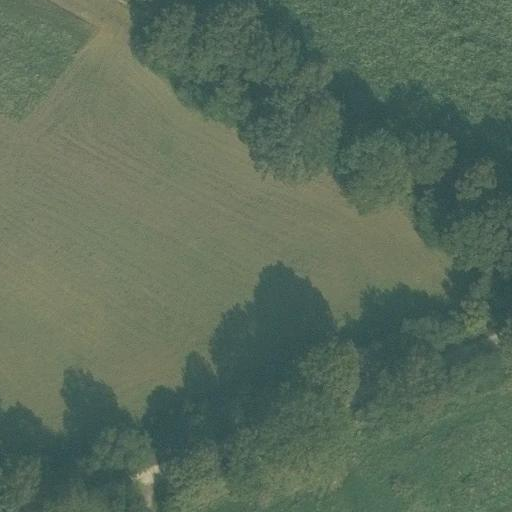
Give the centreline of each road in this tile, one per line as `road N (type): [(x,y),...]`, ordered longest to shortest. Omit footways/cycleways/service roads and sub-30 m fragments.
road 1 (track): [(62,511),(511,336)]
road 2 (track): [(511,219),(145,0)]
